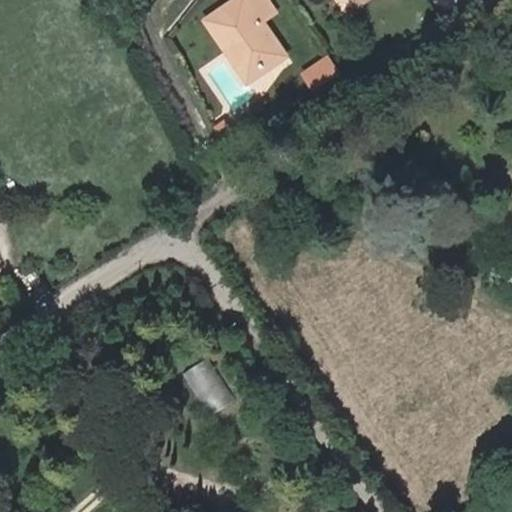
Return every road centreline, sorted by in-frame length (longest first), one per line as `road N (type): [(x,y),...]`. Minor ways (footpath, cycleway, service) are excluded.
road 1 (residential): [(0,351),(172,238),(379,511)]
road 2 (unknown): [(226,183),(446,57),(511,31)]
